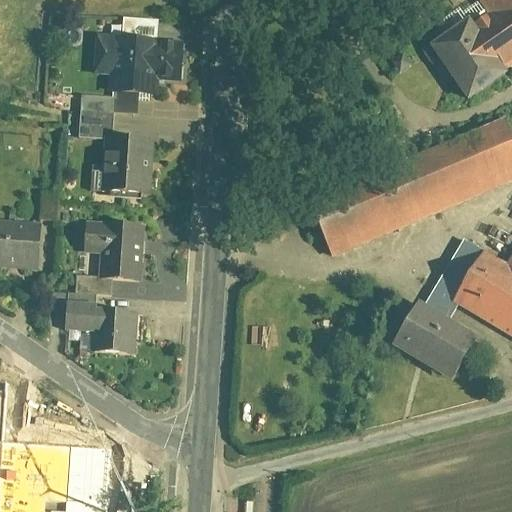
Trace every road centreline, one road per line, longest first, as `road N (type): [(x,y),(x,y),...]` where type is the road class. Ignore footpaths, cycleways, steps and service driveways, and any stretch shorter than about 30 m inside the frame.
road 1 (tertiary): [(203,451),(236,0)]
road 2 (unclassified): [(511,402),(199,483)]
road 3 (unclassified): [(0,339),(152,434),(203,451)]
